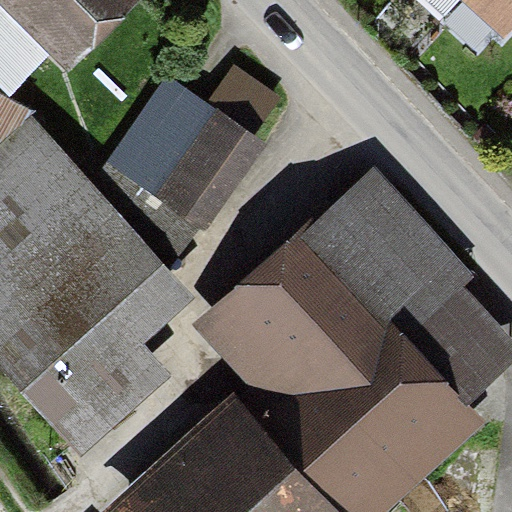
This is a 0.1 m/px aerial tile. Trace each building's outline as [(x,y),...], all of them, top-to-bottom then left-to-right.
[(131,0),(0,0),(0,21),(56,79),(134,3),(131,0)] [(511,16),(511,0),(476,0),(505,25),(511,16)] [(94,190),(174,277),(293,109),(233,72),(211,106),(166,84),(94,190)] [(174,277),(94,190),(34,121),(0,103),(0,373),(71,463),(174,385),(147,351),(196,300),(174,277)] [(246,402),(121,511),(339,511),(482,386),(432,330),(474,293),(376,182),(194,343),(246,402)]
